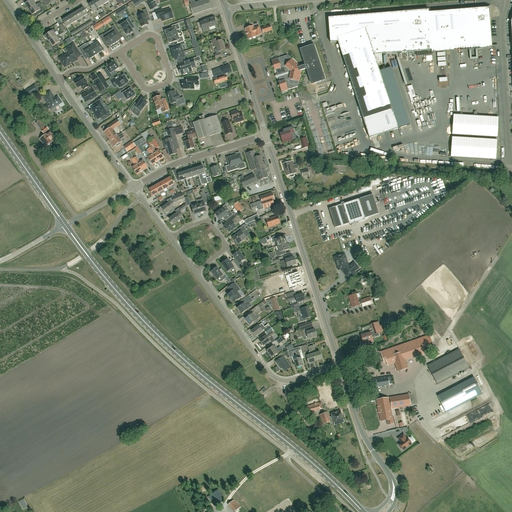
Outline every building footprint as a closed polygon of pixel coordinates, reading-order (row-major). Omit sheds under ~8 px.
[(28,10),(36,5),(33,2),(36,0),(25,0),(23,2),(28,10)] [(152,5),(156,3),(153,0),(152,0),(147,3),(150,10),(154,8),(152,5)] [(205,0),(190,5),(193,15),(211,9),(208,0),(205,0)] [(99,8),(94,1),(89,5),(93,11),(99,8)] [(36,5),(28,10),(32,15),(36,13),(37,15),(43,11),(40,6),(38,8),(36,5)] [(88,14),(84,7),(78,11),(83,17),(82,18),(84,21),(86,19),(85,16),(88,14)] [(330,43),(338,42),(363,119),(369,138),(398,129),(377,64),(382,63),(381,55),(416,52),(417,57),(432,56),(432,53),(492,48),(490,19),(491,18),(490,7),(478,8),(478,9),(429,13),(429,10),(328,18),(330,43)] [(144,14),(138,16),(141,27),(148,25),(147,22),(145,17),(149,15),(147,9),(143,11),(144,14)] [(162,10),(156,12),(158,19),(161,18),(162,21),(173,17),(170,9),(163,11),(162,10)] [(82,18),(83,17),(78,11),(73,14),(77,21),(79,24),(81,23),(79,19),(82,18)] [(72,24),(77,21),(73,14),(68,17),(72,24)] [(72,24),(68,17),(63,20),(67,27),(72,24)] [(216,29),(218,28),(214,17),(203,21),(203,22),(200,22),(197,24),(199,31),(203,30),(203,32),(210,30),(209,29),(215,27),(216,29)] [(129,26),(132,24),(129,18),(119,24),(123,29),(122,30),(124,33),(125,32),(126,35),(129,34),(133,32),(129,26)] [(165,32),(167,37),(177,34),(176,31),(180,29),(178,24),(171,26),(172,29),(165,32)] [(110,35),(115,44),(120,40),(120,39),(118,36),(120,34),(114,25),(112,27),(115,32),(110,35)] [(261,35),(260,32),(258,26),(253,28),(253,27),(245,29),(248,40),(256,37),(261,35)] [(49,41),(56,36),(54,33),(57,31),(55,29),(47,35),(46,34),(44,35),(44,36),(45,38),(46,39),(47,38),(49,41)] [(169,43),(176,41),(177,44),(184,41),(182,36),(180,37),(178,33),(177,34),(167,37),(169,43)] [(56,36),(49,41),(48,42),(48,43),(49,44),(50,45),(51,44),(52,47),(56,44),(58,47),(64,43),(62,40),(62,39),(62,38),(61,37),(60,37),(58,35),(56,36)] [(99,37),(104,45),(107,43),(109,46),(110,47),(115,44),(110,35),(105,38),(102,35),(99,37)] [(220,52),(225,50),(222,41),(219,41),(218,38),(211,41),(212,44),(211,44),(212,45),(213,48),(217,46),(217,49),(215,50),(217,55),(215,55),(216,59),(222,57),(221,53),(220,53),(220,52)] [(99,42),(94,45),(99,53),(104,51),(99,42)] [(87,45),(89,48),(94,57),(99,53),(94,45),(91,47),(88,43),(86,44),(87,45)] [(174,49),(173,49),(171,50),(172,52),(171,52),(172,56),(183,52),(181,46),(180,43),(173,45),(174,48),(174,49)] [(60,58),(60,59),(63,64),(64,67),(66,67),(69,65),(68,65),(77,60),(76,58),(80,55),(73,44),(66,48),(69,53),(60,58)] [(288,90),(289,90),(298,87),(299,82),(298,82),(299,82),(301,70),(306,69),(311,84),(325,80),(314,45),(300,50),(305,65),(300,67),(292,59),(291,59),(288,55),(278,58),(279,59),(278,59),(271,61),(274,70),(276,70),(278,75),(276,75),(277,78),(279,77),(280,82),(278,83),(281,92),(288,90)] [(89,60),(94,57),(89,48),(84,51),(82,48),(81,47),(78,49),(84,57),(87,55),(88,58),(89,60)] [(185,58),(183,52),(172,56),(174,59),(175,61),(178,60),(179,61),(179,62),(185,60),(185,58)] [(195,66),(195,64),(193,59),(184,62),(179,64),(181,67),(179,68),(181,75),(187,73),(188,75),(192,74),(191,71),(192,71),(191,68),(195,66)] [(115,62),(112,64),(111,64),(109,65),(110,65),(106,68),(109,72),(107,74),(109,78),(117,74),(115,71),(119,68),(115,62)] [(414,73),(432,69),(431,63),(413,67),(414,73)] [(224,75),(232,72),(230,65),(215,70),(216,74),(223,71),(224,75)] [(115,88),(117,86),(119,88),(121,88),(125,86),(124,85),(129,82),(127,80),(128,79),(125,76),(125,77),(124,76),(122,77),(120,74),(110,81),(115,88)] [(215,85),(228,81),(226,75),(213,79),(215,85)] [(83,76),(74,82),(77,88),(81,86),(83,90),(89,87),(86,83),(87,82),(83,76)] [(194,85),(199,85),(199,78),(192,78),(186,78),(186,82),(182,82),(182,89),(194,89),(194,85)] [(390,80),(385,82),(388,92),(393,90),(390,80)] [(100,92),(104,89),(100,82),(96,85),(100,92)] [(38,90),(36,88),(37,87),(35,84),(25,91),(27,94),(28,93),(29,96),(38,90)] [(85,101),(86,102),(90,100),(97,96),(92,89),(82,96),(83,97),(83,98),(84,100),(85,101)] [(131,89),(126,92),(122,95),(120,92),(115,95),(118,101),(124,97),(127,101),(132,98),(132,99),(135,96),(136,95),(133,91),(132,91),(131,89)] [(168,97),(171,103),(171,105),(178,102),(179,105),(185,103),(183,98),(180,99),(178,95),(176,96),(175,91),(172,92),(171,91),(168,93),(167,94),(168,96),(168,97)] [(52,96),(50,92),(43,96),(48,105),(45,107),(47,110),(50,108),(51,109),(61,102),(58,97),(54,99),(52,96)] [(394,92),(389,94),(400,129),(406,127),(400,107),(399,108),(394,92)] [(324,107),(342,102),(339,94),(322,100),(324,107)] [(165,99),(162,101),(160,96),(153,99),(157,110),(162,108),(163,112),(169,110),(165,99)] [(140,113),(147,103),(145,101),(146,101),(143,98),(138,105),(135,103),(130,110),(133,112),(135,109),(140,113)] [(94,112),(95,114),(103,109),(101,106),(104,104),(101,99),(96,102),(97,105),(91,109),(92,109),(91,110),(91,111),(91,112),(92,113),(93,113),(94,112)] [(103,109),(95,114),(96,116),(95,117),(95,118),(95,119),(96,119),(97,120),(98,119),(98,120),(104,116),(106,119),(112,116),(108,110),(105,112),(103,109)] [(236,124),(244,121),(241,114),(239,115),(238,111),(230,113),(233,120),(234,120),(236,124)] [(329,120),(329,123),(347,118),(346,114),(337,117),(337,118),(329,120)] [(498,117),(453,114),(452,134),(497,137),(498,117)] [(420,125),(430,124),(428,115),(419,116),(420,125)] [(217,116),(205,120),(203,116),(200,117),(201,121),(193,123),(198,140),(222,132),(217,116)] [(335,123),(330,124),(331,128),(348,122),(347,118),(338,121),(338,122),(335,123)] [(121,124),(117,119),(107,127),(108,129),(104,132),(110,140),(116,135),(113,130),(121,124)] [(226,135),(232,133),(229,121),(222,123),(226,135)] [(176,136),(183,133),(182,127),(174,130),(176,136)] [(280,134),(282,140),(283,143),(293,140),(291,134),(294,133),(292,127),(283,130),(284,133),(280,134)] [(177,145),(175,138),(172,129),(167,131),(170,140),(164,142),(166,150),(167,149),(170,156),(177,154),(174,146),(177,145)] [(191,150),(194,150),(194,149),(194,148),(195,148),(193,141),(192,141),(191,139),(196,137),(194,131),(187,134),(189,140),(188,140),(187,138),(184,139),(186,147),(185,147),(186,150),(187,150),(187,151),(191,149),(191,150)] [(148,132),(142,134),(144,138),(142,139),(143,142),(151,138),(148,132)] [(46,135),(40,140),(46,147),(47,146),(48,148),(49,148),(51,146),(51,145),(50,144),(51,143),(50,142),(54,138),(50,133),(46,136),(46,135)] [(116,135),(110,140),(114,146),(115,146),(116,147),(117,147),(120,144),(121,143),(120,142),(121,142),(119,140),(123,137),(121,134),(119,135),(118,135),(117,136),(116,135)] [(496,160),(497,140),(452,137),(451,157),(496,160)] [(132,141),(127,145),(124,147),(127,152),(135,146),(132,141)] [(150,149),(158,161),(163,158),(159,151),(156,153),(152,147),(150,149)] [(158,161),(150,149),(147,150),(151,156),(148,158),(152,165),(158,161)] [(247,154),(249,160),(252,171),(255,170),(258,181),(268,178),(261,156),(256,158),(253,152),(247,154)] [(240,170),(246,168),(244,163),(243,163),(240,154),(239,154),(239,153),(236,154),(236,155),(227,158),(229,166),(226,167),(227,173),(240,169),(240,170)] [(134,159),(142,172),(147,168),(143,161),(140,163),(136,157),(134,159)] [(142,172),(134,159),(131,160),(135,166),(132,168),(137,175),(142,172)] [(294,175),(293,174),(296,173),(295,169),(298,168),(297,164),(293,165),(292,161),(283,165),(287,176),(289,176),(289,177),(291,178),(293,177),(294,175)] [(196,168),(199,176),(200,179),(202,186),(208,184),(207,179),(203,180),(202,175),(205,174),(203,166),(196,168)] [(220,175),(219,173),(217,166),(211,168),(214,178),(220,175)] [(190,170),(193,178),(199,176),(196,168),(190,170)] [(184,172),(187,180),(193,178),(190,170),(184,172)] [(187,180),(184,172),(174,175),(177,183),(180,182),(184,181),(186,188),(189,187),(188,183),(186,180),(187,180)] [(243,188),(253,183),(257,182),(253,175),(240,180),(243,188)] [(371,187),(383,183),(381,177),(369,181),(371,187)] [(165,180),(170,189),(173,188),(172,186),(174,184),(170,178),(165,180)] [(160,184),(163,191),(166,189),(168,191),(170,189),(165,180),(160,184)] [(236,185),(234,180),(222,186),(222,187),(223,187),(225,190),(236,185)] [(154,187),(159,196),(162,194),(160,192),(163,191),(160,184),(154,187)] [(159,196),(154,187),(149,190),(153,196),(155,195),(156,197),(159,196)] [(198,205),(200,213),(206,211),(203,201),(207,200),(203,189),(201,190),(202,193),(200,193),(202,199),(196,201),(198,205)] [(170,199),(172,201),(173,203),(184,198),(182,194),(170,199)] [(262,201),(254,204),(255,208),(257,207),(263,206),(264,210),(265,209),(266,210),(269,209),(270,209),(269,208),(274,206),(272,201),(274,200),(273,198),(272,194),(260,197),(262,201)] [(373,195),(358,200),(364,219),(379,214),(373,195)] [(173,203),(172,201),(169,204),(168,204),(162,209),(166,214),(169,212),(170,214),(174,211),(171,207),(174,204),(173,203)] [(238,213),(242,211),(243,210),(237,202),(232,206),(238,213)] [(200,213),(198,205),(191,207),(194,215),(200,213)] [(222,207),(223,209),(215,214),(220,220),(225,217),(226,216),(228,219),(235,214),(233,212),(231,213),(226,205),(222,207)] [(335,228),(349,224),(343,205),(329,209),(335,228)] [(182,215),(180,212),(177,215),(176,214),(169,219),(173,225),(181,220),(179,217),(182,215)] [(270,219),(269,218),(268,214),(262,217),(263,219),(266,219),(269,228),(276,226),(276,225),(280,224),(278,216),(270,219)] [(229,219),(226,222),(228,224),(224,227),(229,233),(236,228),(234,225),(238,222),(234,216),(229,219)] [(249,228),(246,225),(246,224),(243,226),(237,230),(240,233),(236,235),(233,238),(237,245),(246,239),(245,238),(242,233),(246,230),(249,228)] [(278,246),(287,244),(285,237),(279,239),(278,236),(272,238),(273,243),(276,243),(278,246)] [(287,244),(278,246),(279,250),(276,251),(278,257),(284,255),(283,252),(289,250),(287,244)] [(233,256),(236,259),(238,263),(236,265),(240,270),(240,269),(244,266),(241,262),(244,260),(238,252),(233,256)] [(347,277),(351,274),(358,268),(354,263),(349,267),(348,267),(347,263),(348,263),(346,258),(345,259),(344,254),(342,255),(342,254),(337,256),(337,257),(335,257),(338,270),(340,269),(347,277)] [(283,268),(288,266),(288,267),(292,266),(296,265),(294,258),(286,261),(281,263),(282,266),(283,268)] [(233,268),(236,272),(240,270),(236,265),(235,264),(232,266),(227,260),(221,264),(228,272),(233,268)] [(223,281),(224,280),(228,278),(224,272),(221,274),(217,268),(211,272),(217,280),(217,281),(218,281),(219,282),(220,282),(221,282),(223,281)] [(293,274),(292,271),(286,273),(289,281),(300,277),(300,276),(301,276),(300,273),(299,273),(298,272),(293,274)] [(301,278),(300,278),(300,277),(289,281),(287,282),(290,290),(296,288),(295,285),(302,283),(302,282),(303,281),(301,278)] [(234,303),(241,298),(237,292),(240,290),(235,283),(228,288),(232,293),(228,295),(234,303)] [(293,293),(287,295),(285,295),(286,299),(287,302),(296,299),(297,303),(292,305),(293,308),(304,305),(303,301),(305,301),(303,294),(299,296),(299,295),(294,296),(293,293)] [(363,308),(373,305),(371,298),(361,301),(361,302),(359,302),(356,295),(349,297),(351,303),(352,303),(354,307),(362,305),(363,308)] [(246,307),(255,300),(254,298),(252,300),(249,296),(241,301),(244,304),(238,309),(242,314),(248,310),(246,307)] [(275,298),(270,300),(274,311),(279,309),(275,298)] [(262,312),(257,306),(250,312),(252,314),(246,319),(251,325),(257,320),(255,317),(262,312)] [(300,323),(303,322),(306,321),(306,319),(311,318),(308,308),(301,310),(301,312),(298,313),(299,315),(298,316),(300,323)] [(374,335),(382,333),(384,332),(382,326),(380,326),(379,322),(371,325),(373,332),(374,335)] [(312,327),(311,323),(299,326),(300,331),(312,327)] [(266,329),(264,327),(262,324),(259,327),(258,326),(252,331),(256,337),(264,331),(266,329)] [(301,331),(297,332),(299,336),(300,339),(307,336),(309,339),(317,337),(315,330),(302,334),(301,331)] [(259,341),(261,344),(261,345),(261,346),(262,346),(263,346),(264,346),(267,344),(268,345),(270,343),(270,342),(269,342),(270,341),(273,338),(272,336),(274,335),(272,332),(267,336),(266,336),(259,341)] [(372,339),(370,333),(361,336),(363,342),(360,344),(362,349),(370,346),(370,345),(373,344),(373,342),(372,339)] [(384,363),(387,362),(387,361),(391,359),(393,364),(395,363),(398,371),(407,368),(404,360),(434,349),(429,336),(381,352),(384,363)] [(274,347),(273,346),(267,351),(272,358),(279,353),(278,353),(282,350),(280,347),(277,349),(275,347),(274,347)] [(300,348),(288,351),(290,358),(294,357),(292,354),(296,353),(298,359),(294,361),(297,368),(303,366),(302,362),(303,362),(299,352),(301,351),(300,348)] [(438,385),(469,369),(459,349),(427,366),(438,385)] [(315,362),(313,355),(312,352),(310,352),(309,352),(310,356),(306,357),(309,364),(315,362)] [(320,352),(313,355),(315,362),(322,360),(320,352)] [(286,357),(284,353),(277,358),(278,360),(276,362),(280,367),(281,367),(285,372),(290,367),(288,364),(284,358),(286,357)] [(387,377),(374,379),(375,388),(392,385),(391,377),(387,377)] [(474,377),(438,396),(446,412),(482,393),(474,377)] [(411,405),(410,402),(409,395),(377,400),(379,408),(378,408),(378,410),(388,408),(388,409),(390,408),(411,405)] [(309,413),(323,409),(321,403),(307,407),(309,413)] [(486,407),(470,414),(474,422),(490,415),(486,407)] [(380,413),(381,422),(387,420),(388,422),(393,421),(390,408),(388,409),(388,408),(378,410),(379,413),(380,412),(380,413)] [(335,426),(344,423),(340,411),(331,414),(332,418),(329,419),(328,413),(320,416),(323,425),(334,421),(335,426)] [(467,416),(447,426),(450,432),(469,422),(467,416)] [(407,439),(404,435),(398,439),(401,443),(399,445),(403,451),(412,444),(407,438),(407,439)] [(215,507),(225,500),(218,490),(208,498),(213,504),(215,507)] [(234,511),(235,511),(240,507),(234,500),(228,505),(234,511)]
